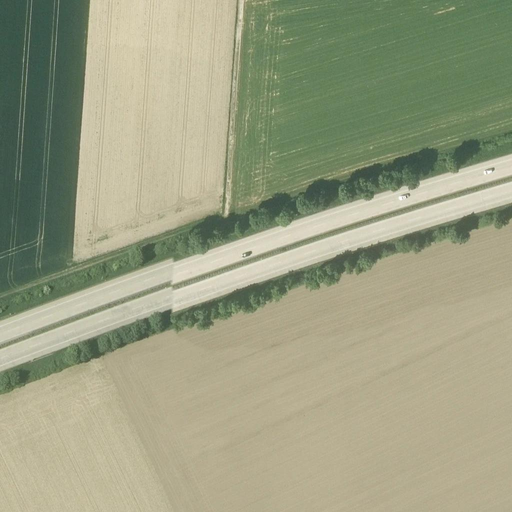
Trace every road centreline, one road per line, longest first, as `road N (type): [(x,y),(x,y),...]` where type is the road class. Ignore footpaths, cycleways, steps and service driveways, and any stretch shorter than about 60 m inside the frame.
road 1 (motorway): [(511,164),(0,338)]
road 2 (motorway): [(0,364),(337,244),(511,192)]
road 3 (track): [(240,0),(224,216),(0,293)]
road 4 (track): [(177,511),(104,359)]
